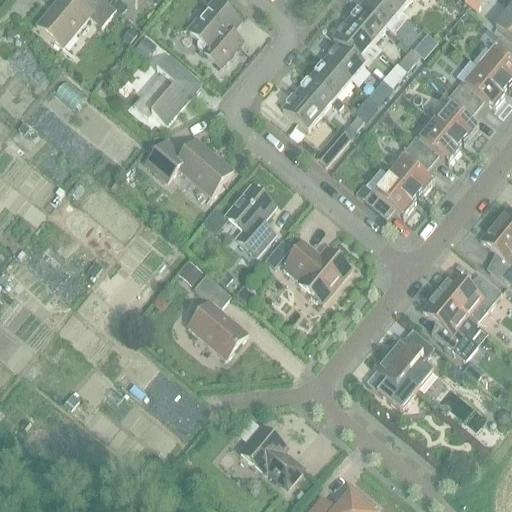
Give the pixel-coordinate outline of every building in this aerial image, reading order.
[(101,32),(116,14),(99,0),(85,0),(81,6),(74,0),(60,0),(36,30),(62,52),(88,21),(101,32)] [(386,32),(400,16),(381,0),(369,0),(360,10),(386,32)] [(381,0),(400,16),(413,0),(415,0),(423,7),(428,0),(381,0)] [(483,7),(474,0),(468,0),(464,6),(476,16),(483,7)] [(128,11),(117,2),(111,10),(121,18),(128,11)] [(220,71),(237,50),(229,43),(229,38),(239,26),(214,4),(188,35),(199,44),(196,47),(197,51),(220,71)] [(372,49),(386,32),(360,10),(346,27),(372,49)] [(511,44),(511,13),(510,12),(495,31),(511,44)] [(358,65),(358,64),(372,49),(346,27),(332,44),(338,49),(338,48),(358,65)] [(129,48),(137,37),(130,31),(121,42),(129,48)] [(488,38),(482,45),(490,52),(498,42),(490,35),(488,38)] [(427,40),(417,51),(427,60),(437,49),(427,40)] [(146,42),(136,54),(144,62),(155,50),(146,42)] [(511,53),(498,42),(490,52),(493,55),(479,72),(507,95),(511,91),(511,53)] [(364,70),(358,64),(358,65),(338,48),(338,49),(324,65),(350,87),(364,70)] [(406,77),(420,61),(410,53),(397,70),(399,72),(406,77)] [(165,131),(190,102),(180,95),(180,91),(190,79),(169,61),(156,75),(161,79),(133,111),(148,123),(152,119),(165,131)] [(336,103),(350,87),(324,65),(310,81),(336,103)] [(392,93),(406,77),(399,72),(392,80),(391,80),(385,87),(392,93)] [(503,100),(507,95),(479,72),(465,89),(461,86),(453,96),(475,115),(483,106),(492,114),(493,115),(504,101),(503,100)] [(343,109),(336,103),(310,81),(296,98),(322,119),(331,109),(338,115),(343,109)] [(370,97),(381,106),(390,96),(379,87),(370,97)] [(475,115),(453,96),(447,91),(441,98),(447,103),(444,106),(448,109),(434,127),(462,150),(466,145),(467,146),(478,132),(477,131),(477,132),(468,124),(475,115)] [(307,136),(322,119),(296,98),(282,115),(307,136)] [(363,126),(377,111),(367,102),(354,118),(357,121),(363,126)] [(377,125),(386,133),(393,126),(383,117),(377,125)] [(349,143),(363,126),(357,121),(343,137),(349,143)] [(458,155),(462,150),(434,127),(420,144),(416,141),(408,151),(430,169),(437,160),(447,168),(448,169),(459,156),(458,155)] [(22,128),(18,134),(24,139),(29,133),(22,128)] [(296,147),(302,140),(293,133),(287,140),(296,147)] [(349,143),(343,137),(340,135),(324,154),(316,163),(325,171),(349,143)] [(210,201),(232,175),(196,144),(183,159),(166,145),(145,169),(166,187),(177,174),(210,201)] [(422,178),(430,169),(408,151),(399,160),(403,164),(389,181),(417,204),(421,199),(422,200),(433,187),(432,186),(422,178)] [(260,173),(258,194),(273,196),(276,175),(260,173)] [(413,209),(417,204),(389,181),(374,198),(371,195),(362,205),(385,224),(392,214),(402,222),(403,223),(414,210),(413,209)] [(110,192),(120,200),(126,193),(117,185),(110,192)] [(363,189),(355,199),(362,205),(371,195),(363,189)] [(261,229),(275,212),(251,191),(225,221),(242,236),(236,244),(258,263),(260,260),(263,262),(269,255),(266,253),(276,242),(261,229)] [(493,229),(511,244),(511,215),(507,212),(493,229)] [(511,244),(493,229),(479,245),(501,263),(489,277),(511,296),(511,244)] [(281,245),(274,254),(281,260),(288,252),(281,245)] [(318,305),(322,308),(350,274),(326,253),(320,261),(303,247),(285,267),(286,268),(282,273),(298,287),(298,288),(310,298),(310,301),(316,306),(318,305)] [(94,265),(86,274),(93,280),(100,271),(94,265)] [(190,291),(202,277),(189,266),(177,279),(190,291)] [(215,281),(226,290),(233,282),(223,273),(215,281)] [(437,297),(467,322),(477,311),(485,318),(501,298),(479,280),(469,292),(452,278),(437,297)] [(231,302),(205,280),(193,294),(208,307),(187,332),(225,365),(248,339),(220,315),(231,302)] [(243,292),(235,300),(246,310),(254,301),(243,292)] [(458,333),(467,322),(437,297),(421,315),(438,329),(431,339),(453,357),(466,341),(458,333)] [(403,383),(418,395),(433,376),(423,367),(434,353),(412,334),(403,345),(399,342),(385,359),(408,378),(403,383)] [(400,416),(418,395),(403,383),(408,378),(385,359),(372,374),(375,377),(366,388),(400,416)] [(484,377),(471,366),(463,376),(476,387),(484,377)] [(151,390),(160,374),(148,367),(139,383),(151,390)] [(453,368),(445,377),(454,384),(462,375),(453,368)] [(134,389),(129,395),(140,404),(145,399),(134,389)] [(73,400),(65,410),(71,415),(79,405),(73,400)] [(511,425),(511,417),(502,409),(491,424),(505,434),(511,425)] [(261,432),(239,458),(264,479),(267,476),(287,493),(302,474),(282,458),(286,453),(261,432)] [(157,461),(151,467),(157,473),(163,466),(157,461)] [(359,469),(346,484),(353,490),(366,475),(359,469)] [(332,511),(321,503),(313,511),(372,511),(374,511),(349,490),(336,504),(343,510),(340,511),(332,511)]
